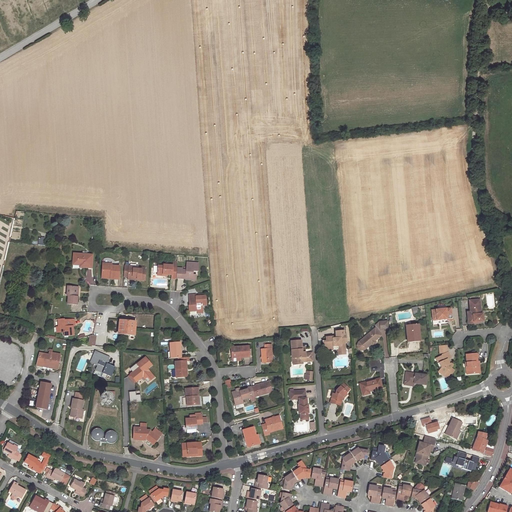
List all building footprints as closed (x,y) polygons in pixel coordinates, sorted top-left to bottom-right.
[(83,256),(83,254),(73,253),(72,264),(82,265),(84,265),(84,267),(91,268),(92,257),(86,257),(83,256)] [(176,268),(177,262),(172,261),(172,266),(163,265),(163,266),(158,266),(157,275),(163,275),(163,274),(166,274),(172,275),(171,278),(175,278),(176,278),(176,268)] [(182,268),(176,268),(176,278),(181,278),(181,277),(185,277),(185,279),(195,280),(194,277),(194,275),(192,275),(192,271),(197,271),(198,263),(186,262),(186,270),(182,270),(182,268)] [(107,265),(107,264),(102,263),(102,276),(109,276),(109,275),(110,276),(110,278),(118,279),(119,266),(111,265),(107,265)] [(137,266),(124,266),(123,277),(127,277),(135,277),(135,279),(143,280),(144,269),(137,269),(137,266)] [(75,297),(76,287),(67,286),(66,296),(68,296),(67,304),(76,304),(77,297),(75,297)] [(204,295),(198,296),(195,296),(195,295),(189,295),(189,303),(190,303),(190,305),(188,305),(189,311),(197,310),(197,313),(202,312),(201,305),(206,305),(205,295),(204,295)] [(479,299),(469,300),(470,311),(467,312),(468,322),(479,321),(485,320),(484,313),(481,313),(480,313),(479,299)] [(447,319),(452,319),(451,308),(431,310),(433,321),(447,319)] [(64,319),(58,320),(58,327),(56,327),(57,332),(64,332),(64,335),(72,335),(72,326),(74,326),(73,320),(64,320),(64,319)] [(135,322),(120,320),(119,334),(134,335),(135,322)] [(388,329),(388,321),(380,322),(376,325),(380,330),(388,329)] [(418,325),(406,326),(407,342),(420,341),(418,325)] [(381,335),(375,328),(359,342),(365,349),(371,343),(373,345),(376,342),(375,341),(381,335)] [(336,336),(326,337),(326,340),(323,341),(323,344),(324,344),(325,348),(334,347),(333,346),(337,346),(337,349),(337,350),(345,350),(345,343),(346,343),(345,334),(344,334),(344,331),(336,331),(336,336)] [(301,346),(301,340),(291,341),(292,362),(297,362),(297,364),(302,363),(302,362),(302,357),(305,357),(305,358),(308,361),(312,361),(312,353),(305,353),(305,352),(304,352),(304,349),(304,346),(301,346)] [(169,343),(170,358),(178,358),(181,357),(179,343),(169,343)] [(265,349),(261,349),(262,363),(272,362),(270,344),(265,345),(265,349)] [(443,353),(441,354),(442,356),(437,358),(439,362),(441,367),(440,368),(439,370),(443,374),(443,375),(447,378),(450,373),(451,374),(454,370),(450,368),(453,365),(450,363),(449,364),(447,359),(448,358),(450,358),(448,351),(447,352),(446,345),(439,345),(439,352),(443,352),(443,353)] [(231,358),(240,357),(249,357),(248,346),(231,347),(231,358)] [(97,365),(101,354),(95,351),(90,362),(97,365)] [(48,355),(39,353),(36,365),(56,369),(59,354),(51,353),(49,353),(48,355)] [(475,362),(477,361),(476,353),(466,354),(466,363),(467,367),(465,367),(466,372),(470,372),(471,374),(477,373),(477,366),(475,366),(475,362)] [(109,357),(101,354),(97,365),(95,370),(106,374),(111,376),(115,367),(106,364),(109,357)] [(135,382),(142,377),(147,382),(153,377),(146,369),(151,365),(145,357),(136,364),(136,363),(129,369),(132,372),(129,374),(130,375),(127,377),(133,383),(135,382)] [(181,357),(178,358),(178,362),(175,362),(176,377),(185,376),(184,368),(186,368),(185,361),(188,361),(188,357),(181,357)] [(410,382),(413,383),(425,384),(426,376),(406,373),(404,384),(409,385),(410,382)] [(379,379),(360,384),(363,395),(369,393),(369,391),(381,388),(379,379)] [(51,385),(41,382),(39,391),(36,407),(46,410),(51,385)] [(255,386),(252,388),(254,396),(254,397),(271,392),(268,382),(255,386)] [(344,391),(348,387),(343,383),(337,391),(336,395),(334,394),(333,394),(330,403),(340,405),(341,400),(341,399),(342,398),(342,397),(346,393),(344,391)] [(197,388),(185,389),(186,405),(199,404),(197,388)] [(236,393),(232,394),(234,404),(242,401),(242,399),(250,397),(254,396),(252,388),(239,391),(236,392),(236,393)] [(300,420),(308,419),(307,413),(308,413),(308,404),(307,404),(306,398),(305,390),(290,391),(290,399),(299,398),(299,405),(298,405),(299,413),(300,413),(300,420)] [(136,392),(129,392),(130,402),(141,401),(140,395),(136,395),(136,392)] [(113,408),(114,406),(114,403),(113,401),(111,399),(109,398),(106,398),(103,399),(101,400),(100,403),(100,406),(101,408),(103,410),(106,411),(108,411),(111,410),(113,408)] [(74,400),(73,399),(71,408),(72,408),(73,408),(72,416),(81,418),(83,410),(81,409),(83,401),(74,400)] [(195,422),(201,422),(201,417),(201,415),(190,416),(190,419),(185,419),(186,433),(195,433),(195,429),(196,429),(195,424),(195,422)] [(425,426),(428,434),(437,431),(437,428),(439,428),(437,420),(431,422),(429,415),(418,419),(421,428),(425,426)] [(266,424),(261,425),(264,435),(269,434),(268,432),(268,431),(282,427),(278,416),(265,420),(266,424)] [(462,423),(458,422),(453,419),(449,426),(447,425),(443,433),(456,440),(460,431),(458,430),(462,423)] [(146,424),(140,424),(140,429),(142,429),(142,430),(133,430),(133,437),(145,438),(153,444),(161,434),(154,429),(152,432),(149,431),(145,431),(146,424)] [(246,438),(248,446),(260,443),(258,435),(255,436),(253,428),(242,430),(245,438),(246,438)] [(106,444),(106,443),(109,444),(112,445),(114,444),(116,442),(118,440),(117,437),(116,434),(114,433),(111,432),(108,433),(106,435),(105,437),(105,440),(103,440),(104,437),(104,434),(102,432),(100,430),(97,430),(95,430),(92,432),(91,435),(91,438),(93,440),(95,442),(98,442),(101,442),(100,443),(106,444)] [(473,449),(483,453),(483,452),(492,454),(494,447),(486,446),(488,440),(483,439),(485,434),(479,433),(478,436),(473,449)] [(419,442),(417,453),(420,453),(419,457),(417,457),(416,462),(425,464),(427,455),(429,450),(431,450),(432,451),(435,440),(425,438),(424,443),(419,442)] [(3,450),(10,454),(11,455),(10,457),(16,460),(19,454),(19,453),(15,451),(17,448),(7,443),(3,450)] [(196,453),(197,455),(201,455),(200,443),(182,444),(182,454),(196,453)] [(385,446),(379,445),(378,450),(378,453),(372,451),(371,459),(374,460),(375,460),(376,459),(378,462),(380,465),(388,459),(383,453),(385,446)] [(363,458),(367,459),(368,451),(361,449),(360,450),(358,448),(351,453),(356,461),(360,458),(362,456),(363,458)] [(479,461),(472,459),(471,462),(465,460),(467,453),(458,451),(457,457),(455,456),(453,462),(458,463),(457,465),(467,467),(467,469),(472,470),(473,468),(477,469),(479,461)] [(37,459),(28,454),(24,462),(29,465),(31,466),(29,468),(39,473),(41,470),(43,471),(51,456),(44,452),(41,456),(45,458),(41,464),(36,461),(37,459)] [(341,469),(349,471),(350,467),(349,466),(352,464),(355,462),(349,454),(342,459),(344,461),(343,462),(341,469)] [(309,478),(309,477),(310,470),(305,469),(306,468),(301,461),(297,464),(300,467),(293,472),(298,480),(302,478),(304,476),(305,477),(309,478)] [(384,473),(383,477),(385,477),(391,479),(392,471),(391,470),(394,468),(389,461),(381,467),(383,470),(385,473),(384,473)] [(316,486),(322,487),(325,473),(321,472),(321,470),(313,468),(311,478),(315,479),(317,479),(316,486)] [(511,469),(510,468),(499,487),(510,493),(511,493),(511,492),(511,469)] [(71,477),(55,469),(53,472),(50,470),(46,477),(51,480),(53,478),(55,479),(66,485),(71,477)] [(283,489),(291,490),(292,486),(291,485),(293,484),(297,481),(291,473),(284,478),(285,481),(283,489)] [(258,475),(258,480),(257,483),(255,482),(254,487),(267,489),(268,485),(267,484),(268,477),(258,475)] [(323,493),(329,495),(330,489),(332,489),(337,490),(337,489),(338,480),(330,478),(329,480),(325,479),(323,493)] [(77,491),(76,494),(82,497),(86,490),(82,488),(84,485),(74,480),(70,487),(76,490),(77,491)] [(337,496),(343,497),(345,491),(346,491),(351,492),(352,482),(344,481),(344,483),(340,482),(337,496)] [(18,484),(14,482),(9,491),(13,493),(12,495),(17,498),(17,497),(21,499),(26,491),(17,486),(18,484)] [(412,490),(411,497),(415,498),(416,497),(419,500),(420,503),(428,498),(424,490),(424,487),(419,482),(412,490)] [(460,485),(455,484),(452,499),(461,501),(465,486),(462,485),(462,484),(460,484),(460,485)] [(373,496),(372,502),(378,503),(381,490),(377,489),(378,487),(369,485),(367,495),(372,496),(373,496)] [(399,487),(396,500),(402,501),(403,495),(405,496),(409,496),(411,487),(403,485),(402,487),(399,487)] [(149,491),(151,494),(159,489),(156,486),(149,491)] [(159,489),(151,494),(156,502),(164,496),(167,497),(169,489),(163,488),(163,489),(160,491),(159,489)] [(213,488),(211,497),(223,499),(224,495),(222,495),(223,492),(223,489),(213,488)] [(388,499),(387,505),(393,506),(394,500),(395,493),(391,492),(392,490),(383,488),(382,498),(386,499),(388,499)] [(247,494),(246,498),(248,498),(259,500),(260,491),(254,489),(252,489),(251,492),(249,492),(249,494),(247,494)] [(174,501),(177,501),(180,502),(182,492),(172,490),(170,501),(174,502),(174,501)] [(188,503),(191,504),(194,504),(196,494),(186,492),(184,504),(188,505),(188,503)] [(289,498),(290,494),(282,493),(281,500),(282,501),(279,503),(282,507),(284,510),(292,505),(290,501),(288,499),(289,498)] [(101,501),(99,507),(108,510),(109,506),(111,506),(114,496),(106,494),(104,500),(104,501),(101,501)] [(44,500),(35,496),(31,504),(35,506),(34,507),(39,510),(38,511),(42,511),(49,501),(45,499),(44,500)] [(139,507),(137,511),(146,511),(154,505),(149,498),(141,503),(143,506),(141,508),(139,507)] [(220,505),(222,506),(222,501),(210,499),(209,504),(210,504),(209,511),(210,511),(218,511),(220,509),(220,505)] [(425,511),(424,511),(432,511),(433,510),(432,508),(434,506),(430,499),(422,505),(424,508),(425,511)] [(243,511),(256,511),(257,510),(255,510),(257,502),(247,500),(246,505),(246,508),(244,507),(243,511)] [(46,511),(52,503),(49,501),(42,511),(46,511)] [(495,503),(490,502),(486,511),(496,511),(499,503),(496,502),(495,503)] [(327,504),(321,503),(320,510),(319,511),(332,511),(328,511),(326,511),(327,504)] [(500,503),(499,503),(496,511),(505,511),(507,506),(503,505),(503,504),(500,503)]
